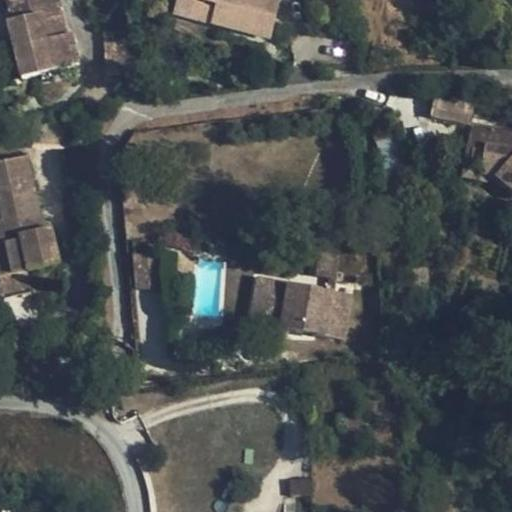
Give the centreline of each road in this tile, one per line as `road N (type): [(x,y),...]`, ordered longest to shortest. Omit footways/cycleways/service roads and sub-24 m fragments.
road 1 (residential): [(0,363),(81,356),(118,339),(123,311),(101,158),(115,121),(344,90)]
road 2 (residential): [(0,403),(62,410),(94,424),(120,450),(134,511)]
